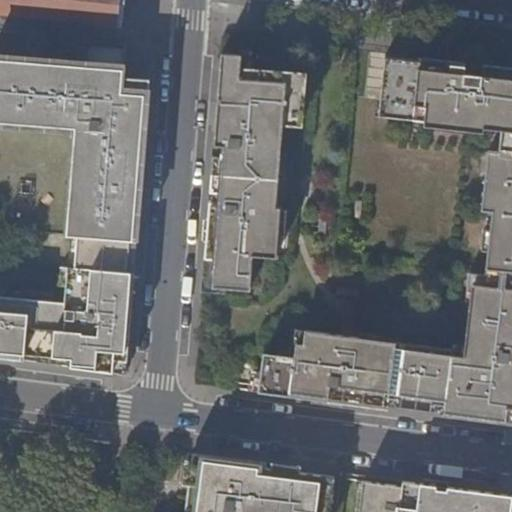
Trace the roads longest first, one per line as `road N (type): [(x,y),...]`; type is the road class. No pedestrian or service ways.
road 1 (residential): [(154,411),(193,0)]
road 2 (residential): [(511,459),(154,411)]
road 3 (residential): [(154,411),(0,392)]
